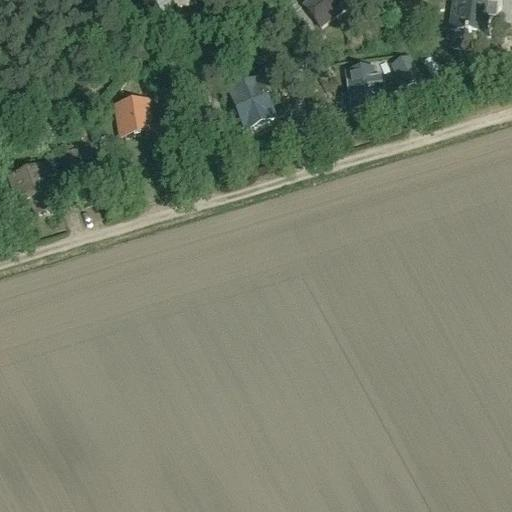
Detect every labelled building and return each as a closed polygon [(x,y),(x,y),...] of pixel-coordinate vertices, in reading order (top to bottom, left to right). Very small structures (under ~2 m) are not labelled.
[(186,15),(214,0),(169,0),(177,15),(184,11),(186,15)] [(345,0),(314,0),(301,10),(320,33),(352,8),(345,0)] [(484,39),(484,37),(488,4),(455,0),(454,0),(450,35),(484,39)] [(403,91),(416,84),(420,82),(408,59),(407,60),(391,68),(403,91)] [(367,73),(346,76),(351,115),(380,110),(379,100),(383,100),(380,83),(376,83),(375,72),(367,73)] [(225,97),(232,113),(236,123),(241,121),(246,133),(274,122),(265,100),(258,83),(225,97)] [(126,138),(150,134),(144,102),(113,107),(116,126),(124,125),(126,138)] [(182,121),(178,110),(171,112),(175,124),(182,121)] [(82,165),(77,153),(63,158),(68,171),(82,165)] [(44,168),(7,183),(17,211),(29,207),(34,220),(64,209),(56,190),(53,191),(44,168)]
